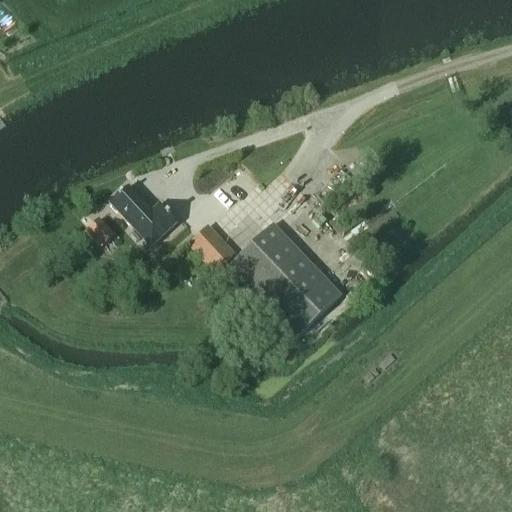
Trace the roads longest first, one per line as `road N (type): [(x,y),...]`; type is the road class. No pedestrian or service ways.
road 1 (track): [(0,408),(237,458),(315,431),(511,259)]
road 2 (track): [(0,94),(113,33),(211,0)]
